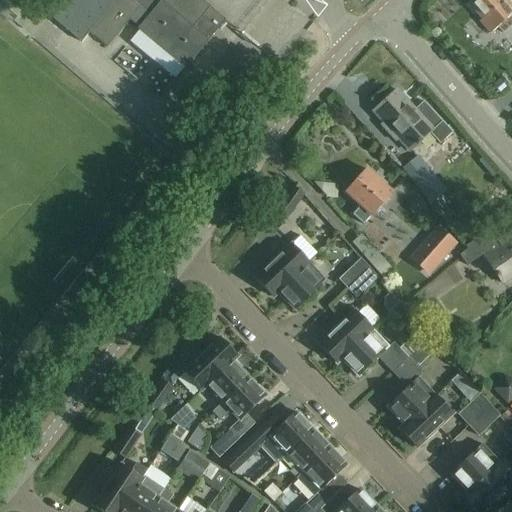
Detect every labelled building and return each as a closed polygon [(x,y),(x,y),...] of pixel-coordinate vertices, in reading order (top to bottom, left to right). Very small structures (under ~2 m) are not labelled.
[(68,0),(60,9),(106,48),(130,20),(139,28),(137,30),(184,69),(224,21),(199,0),(68,0)] [(505,0),(503,2),(501,0),(477,0),(470,6),(482,20),(479,22),(489,34),(497,28),(501,34),(511,24),(511,15),(511,7),(505,0)] [(499,78),(492,85),(500,93),(507,86),(499,78)] [(440,145),(443,141),(452,133),(424,103),(416,111),(396,91),(372,113),(383,124),(380,127),(396,143),(398,141),(409,153),(430,134),(440,145)] [(412,162),(404,168),(405,169),(403,170),(430,204),(442,195),(433,182),(426,173),(429,171),(419,158),(413,163),(412,162)] [(346,194),(361,207),(353,216),(364,226),(392,193),(366,171),(346,194)] [(286,219),(303,195),(293,188),(276,211),(286,219)] [(439,227),(425,243),(412,258),(431,274),(457,243),(439,227)] [(495,227),(470,244),(466,246),(475,260),(487,252),(484,249),(502,237),(495,227)] [(511,277),(511,239),(485,259),(502,284),(511,277)] [(277,292),(308,263),(291,245),(255,279),(272,298),(278,293),(277,292)] [(347,289),(369,269),(360,260),(338,280),(347,289)] [(308,263),(277,292),(278,293),(294,310),(325,281),(308,263)] [(369,269),(347,289),(356,298),(377,278),(369,269)] [(341,359),(372,329),(354,311),(318,346),(336,364),(341,360),(341,359)] [(408,358),(430,338),(421,328),(399,349),(408,358)] [(389,347),(372,329),(341,359),(341,360),(358,377),(389,347)] [(231,361),(232,362),(237,357),(219,338),(183,373),(201,392),(206,387),(205,386),(231,361)] [(438,347),(430,338),(408,358),(417,367),(438,347)] [(248,379),(232,362),(231,361),(205,386),(206,387),(222,403),(248,379)] [(463,374),(442,386),(455,407),(475,395),(463,374)] [(404,425),(435,396),(418,378),(387,407),(404,425)] [(248,379),(222,403),(211,413),(219,422),(230,412),(239,421),(265,397),(248,379)] [(145,404),(156,412),(172,388),(162,381),(145,404)] [(469,427),(491,407),(480,394),(458,415),(469,427)] [(404,425),(398,430),(416,448),(452,414),(435,396),(404,425)] [(491,407),(469,427),(478,436),(499,416),(491,407)] [(260,447),(277,464),(287,455),(312,431),(295,413),(283,424),(269,438),(260,446),(260,447)] [(260,429),(224,464),(233,473),(260,447),(260,446),(269,438),(283,424),(274,416),(260,429)] [(170,435),(181,443),(188,434),(177,426),(170,435)] [(192,426),(191,448),(207,449),(208,427),(192,426)] [(124,459),(140,435),(129,428),(113,452),(124,459)] [(209,449),(218,458),(239,438),(230,429),(209,449)] [(312,431),(287,455),(303,472),(329,448),(312,431)] [(170,435),(164,445),(160,452),(177,463),(186,449),(180,445),(181,443),(170,435)] [(468,492),(499,462),(482,444),(451,474),(467,491),(468,492)] [(329,448),(303,472),(295,480),(313,498),(305,505),(311,511),(316,511),(320,509),(346,484),(337,474),(346,466),(329,448)] [(203,473),(209,465),(196,456),(190,464),(203,473)] [(468,492),(467,491),(462,496),(477,511),(482,511),(511,484),(511,476),(499,462),(468,492)] [(100,511),(119,511),(141,479),(143,477),(147,471),(136,464),(131,472),(121,465),(93,507),(100,511)] [(218,471),(209,465),(203,473),(201,476),(211,482),(218,471)] [(141,479),(119,511),(148,511),(163,490),(143,477),(141,479)] [(281,494),(272,485),(263,492),(273,502),(281,494)] [(172,497),(163,490),(148,511),(177,511),(167,505),(172,497)] [(371,511),(376,508),(359,490),(335,511),(371,511)]
